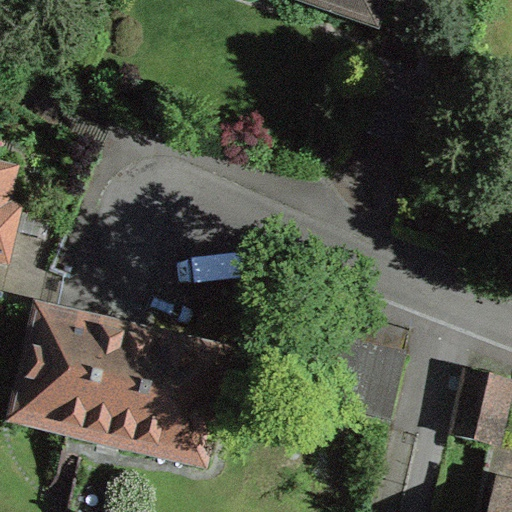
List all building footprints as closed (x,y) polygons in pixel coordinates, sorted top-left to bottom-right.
[(320,0),(373,19),(379,0),(320,0)] [(368,131),(421,150),(446,81),(392,62),(368,131)] [(0,255),(4,256),(7,242),(15,210),(3,207),(11,172),(0,169),(0,255)] [(202,460),(226,353),(64,316),(41,311),(16,417),(202,460)] [(391,418),(405,355),(317,335),(301,408),(341,417),(343,407),(391,418)] [(470,370),(455,435),(494,445),(509,380),(470,370)] [(511,511),(511,492),(497,488),(490,511),(511,511)]
